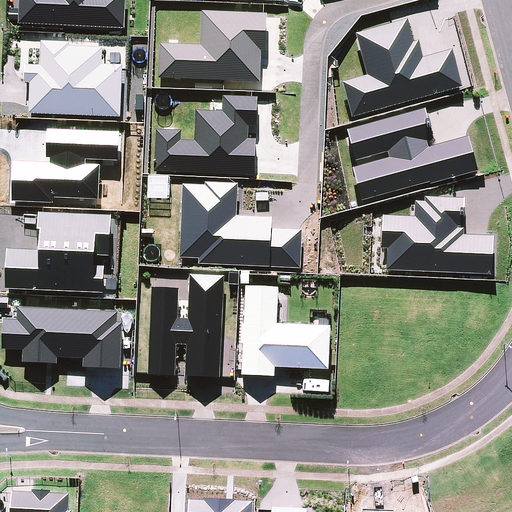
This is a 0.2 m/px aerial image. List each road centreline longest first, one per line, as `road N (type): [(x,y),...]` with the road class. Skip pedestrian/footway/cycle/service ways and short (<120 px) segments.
road 1 (residential): [(0,429),(359,445),(408,440),(446,425),(511,374)]
road 2 (residential): [(306,179),(313,41),(324,18),(358,0)]
